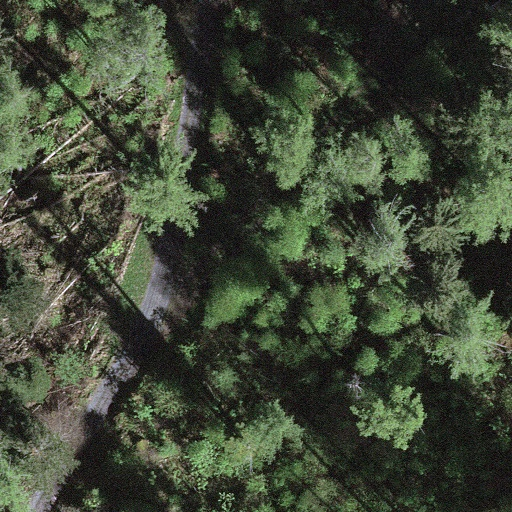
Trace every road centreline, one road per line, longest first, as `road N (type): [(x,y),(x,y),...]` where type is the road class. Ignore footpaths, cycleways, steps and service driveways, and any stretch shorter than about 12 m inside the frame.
road 1 (track): [(205,0),(162,240),(139,319),(46,511)]
road 2 (track): [(139,319),(474,0)]
